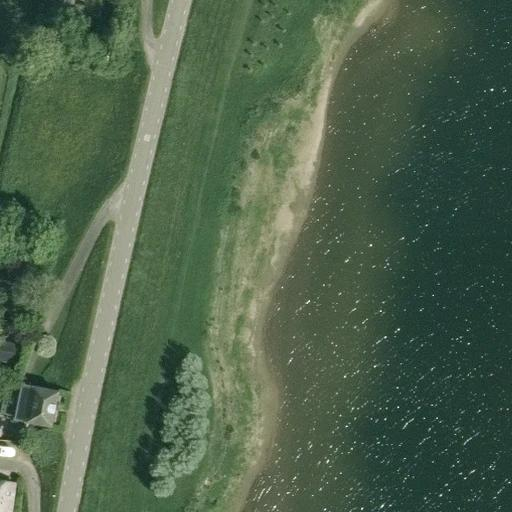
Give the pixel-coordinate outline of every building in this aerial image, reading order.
[(69,26),(74,0),(52,0),(48,22),(69,26)] [(0,343),(0,360),(16,364),(20,348),(0,343)] [(0,371),(0,374),(3,387),(18,383),(14,368),(0,371)] [(24,420),(24,422),(51,428),(58,392),(31,386),(31,388),(23,386),(16,418),(24,420)] [(0,511),(14,511),(16,480),(0,478),(0,511)]
